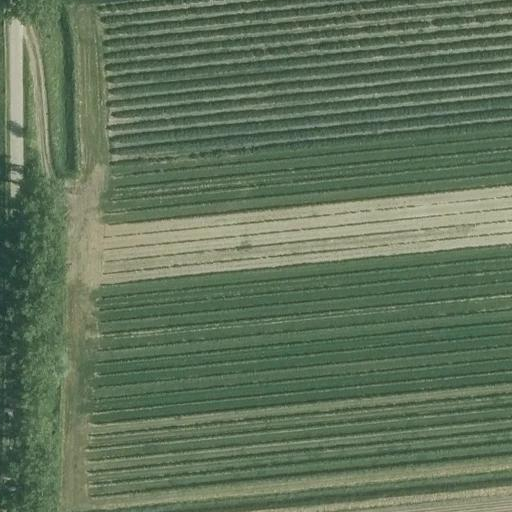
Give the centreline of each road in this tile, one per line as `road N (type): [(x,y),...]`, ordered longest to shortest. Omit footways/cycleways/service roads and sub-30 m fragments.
road 1 (unclassified): [(13,511),(14,0)]
road 2 (track): [(43,180),(37,50),(14,19)]
